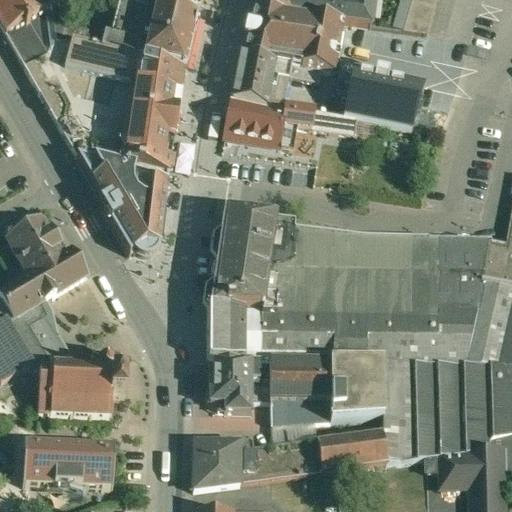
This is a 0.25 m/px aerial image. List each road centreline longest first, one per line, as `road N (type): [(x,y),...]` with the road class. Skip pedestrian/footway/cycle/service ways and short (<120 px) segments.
road 1 (tertiary): [(169,511),(171,425),(165,373),(149,332)]
road 2 (tertiary): [(63,187),(149,332)]
road 3 (residential): [(196,196),(173,303),(149,332)]
road 4 (tertiary): [(0,81),(63,187)]
